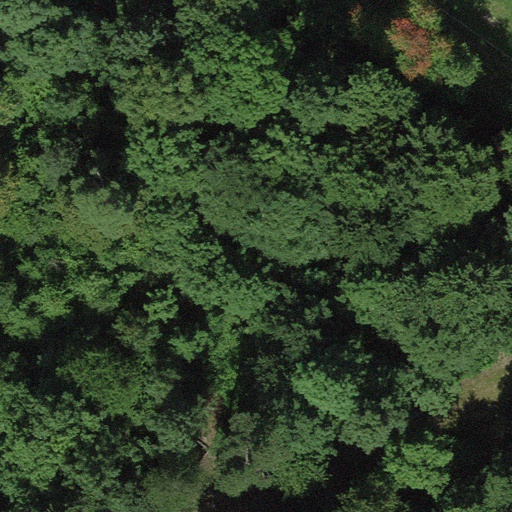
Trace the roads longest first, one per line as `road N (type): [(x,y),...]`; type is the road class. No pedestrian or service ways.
road 1 (track): [(257,511),(506,384)]
road 2 (unknown): [(410,0),(511,72)]
